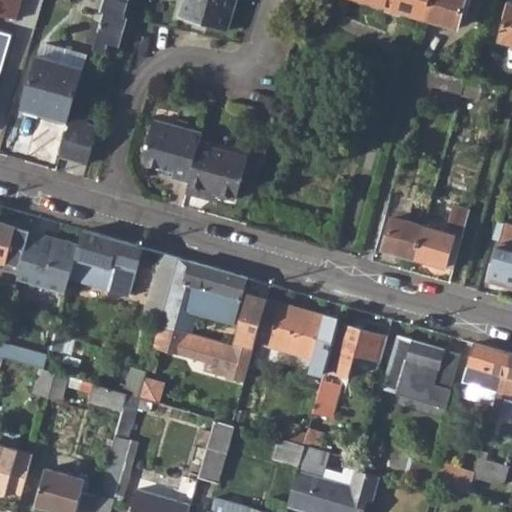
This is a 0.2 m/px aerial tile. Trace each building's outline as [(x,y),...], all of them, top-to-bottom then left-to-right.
[(0,0),(0,14),(14,19),(19,0),(0,0)] [(106,0),(86,0),(85,8),(103,13),(106,0)] [(93,47),(104,50),(107,40),(124,45),(136,0),(106,0),(103,13),(93,47)] [(182,0),(179,14),(226,28),(233,0),(182,0)] [(373,0),(426,16),(430,0),(373,0)] [(430,0),(426,16),(457,26),(464,0),(430,0)] [(511,0),(510,0),(500,38),(511,41),(511,0)] [(0,63),(3,65),(12,34),(0,29),(0,63)] [(49,46),(36,55),(79,68),(83,56),(49,46)] [(21,106),(65,119),(79,68),(36,55),(21,106)] [(423,81),(462,94),(466,77),(427,66),(423,81)] [(71,108),(68,119),(81,123),(84,112),(71,108)] [(169,176),(187,181),(197,142),(200,131),(153,118),(142,155),(147,165),(171,170),(169,176)] [(93,126),(81,123),(68,119),(58,154),(81,162),(93,126)] [(185,190),(201,195),(203,189),(212,191),(235,197),(245,155),(197,142),(187,181),(185,190)] [(210,197),(212,191),(203,189),(201,195),(210,197)] [(415,256),(454,267),(463,236),(470,213),(453,207),(446,231),(424,225),(415,256)] [(384,246),(415,256),(424,225),(393,216),(384,246)] [(17,224),(17,225),(0,220),(0,258),(6,260),(4,270),(18,274),(30,230),(31,228),(17,224)] [(489,277),(511,283),(511,223),(505,221),(489,277)] [(71,277),(128,294),(143,246),(84,229),(80,244),(71,277)] [(16,278),(66,293),(71,277),(80,244),(30,230),(18,274),(16,278)] [(176,327),(190,331),(196,311),(234,322),(247,275),(163,252),(146,312),(162,316),(160,323),(176,327)] [(255,340),(268,298),(248,292),(234,344),(190,331),(176,327),(170,350),(209,360),(206,368),(244,379),(247,369),(252,350),(255,340)] [(255,340),(313,357),(326,315),(280,301),(268,298),(255,340)] [(313,411),(328,416),(337,386),(345,389),(357,352),(381,359),(388,335),(339,321),(313,411)] [(176,327),(160,323),(154,345),(170,350),(176,327)] [(383,388),(444,406),(460,352),(400,334),(383,388)] [(35,350),(0,339),(0,356),(31,366),(35,350)] [(460,389),(469,392),(472,381),(497,388),(493,405),(501,408),(511,410),(511,351),(474,340),(460,389)] [(247,369),(256,372),(262,354),(252,350),(247,369)] [(36,390),(51,395),(57,373),(45,369),(42,369),(36,390)] [(51,395),(62,398),(69,377),(57,373),(51,395)] [(148,373),(141,397),(165,404),(172,380),(148,373)] [(467,397),(493,405),(497,388),(472,381),(469,392),(467,397)] [(92,400),(123,409),(129,394),(97,385),(92,400)] [(128,437),(141,397),(129,394),(123,409),(117,434),(128,437)] [(511,424),(511,410),(501,408),(493,405),(490,418),(511,424)] [(206,454),(200,476),(218,481),(236,424),(216,419),(206,454)] [(286,439),(303,444),(306,434),(289,428),(286,439)] [(308,445),(319,448),(323,433),(308,428),(306,434),(303,444),(308,445)] [(0,493),(21,499),(28,475),(34,454),(0,443),(0,493)] [(290,505),(314,511),(362,511),(367,498),(373,500),(379,477),(357,471),(352,485),(326,477),(334,453),(319,448),(308,445),(290,505)] [(200,476),(206,454),(194,450),(181,491),(195,495),(200,476)] [(434,481),(469,491),(472,477),(499,485),(505,482),(509,465),(478,457),(474,472),(440,462),(434,481)] [(37,504),(65,511),(77,511),(84,490),(87,480),(48,469),(37,504)] [(132,511),(189,511),(192,503),(139,489),(132,511)] [(94,511),(100,495),(84,490),(77,511),(94,511)] [(94,511),(110,511),(115,500),(100,495),(94,511)] [(209,511),(268,511),(215,497),(211,511),(210,511),(209,511)]
